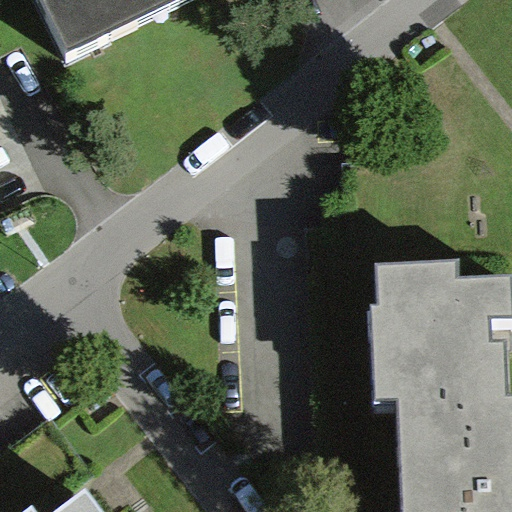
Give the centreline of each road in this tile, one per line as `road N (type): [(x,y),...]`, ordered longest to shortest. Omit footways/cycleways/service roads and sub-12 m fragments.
road 1 (residential): [(428,0),(60,283)]
road 2 (residential): [(236,511),(60,283)]
